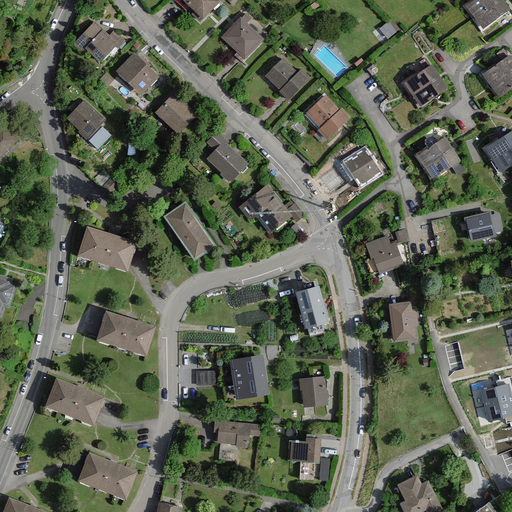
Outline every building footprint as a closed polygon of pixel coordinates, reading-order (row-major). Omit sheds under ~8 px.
[(216,0),(173,0),(198,23),(218,1),(216,0)] [(503,0),(471,0),(465,4),(480,27),(509,7),(503,0)] [(219,36),(243,59),(261,40),(245,24),(250,18),(243,12),(219,36)] [(384,34),(395,24),(386,15),(375,24),(384,34)] [(83,48),(98,62),(112,47),(113,48),(122,39),(112,30),(106,37),(91,23),(70,45),(78,53),(83,48)] [(511,59),(508,53),(479,72),(494,94),(511,81),(511,59)] [(131,54),(113,72),(138,96),(156,78),(131,54)] [(280,58),(262,76),(287,100),(308,77),(298,68),(295,72),(280,58)] [(431,64),(401,83),(415,105),(445,86),(431,64)] [(173,90),(152,112),(178,137),(199,115),(173,90)] [(315,130),(325,140),(349,118),(340,108),(337,110),(323,95),(303,114),(318,127),(315,130)] [(63,119),(84,140),(104,120),(83,99),(63,119)] [(511,135),(503,122),(475,140),(493,167),(511,154),(511,135)] [(0,157),(15,140),(0,126),(0,157)] [(216,131),(204,143),(211,151),(202,159),(227,184),(246,165),(225,144),(227,143),(216,131)] [(455,156),(440,131),(413,147),(429,172),(455,156)] [(363,148),(342,163),(361,189),(382,173),(363,148)] [(265,186),(236,208),(247,221),(253,217),(266,234),(289,217),(294,222),(302,216),(290,199),(280,207),(265,186)] [(163,216),(192,258),(212,245),(183,203),(163,216)] [(463,219),(468,243),(494,237),(489,213),(463,219)] [(401,241),(410,239),(406,225),(398,227),(401,241)] [(86,226),(76,254),(125,272),(135,244),(86,226)] [(372,259),(377,274),(403,265),(395,242),(388,244),(385,235),(363,243),(369,260),(372,259)] [(0,273),(0,303),(7,305),(13,284),(8,282),(10,277),(0,273)] [(317,285),(292,292),(303,328),(328,321),(317,285)] [(385,304),(389,343),(417,340),(413,302),(385,304)] [(101,310),(92,339),(142,354),(151,325),(101,310)] [(263,354),(230,359),(236,398),(270,393),(263,354)] [(201,384),(214,382),(212,370),(199,372),(201,384)] [(297,380),(301,408),(326,405),(322,377),(297,380)] [(53,378),(42,406),(90,425),(102,397),(53,378)] [(511,418),(511,385),(483,386),(484,419),(511,418)] [(216,434),(215,444),(234,445),(234,449),(247,450),(248,436),(259,437),(260,424),(212,421),(211,433),(216,434)] [(287,442),(286,463),(317,464),(318,439),(304,438),(303,443),(287,442)] [(86,452),(75,480),(123,499),(135,471),(86,452)] [(321,457),(320,479),(330,480),(331,457),(321,457)] [(398,504),(402,511),(423,511),(425,511),(433,511),(441,508),(426,480),(419,484),(414,475),(396,485),(404,501),(398,504)] [(46,511),(5,495),(0,508),(0,511),(46,511)] [(157,502),(154,511),(178,511),(180,508),(157,502)] [(473,511),(492,511),(486,503),(473,511)]
